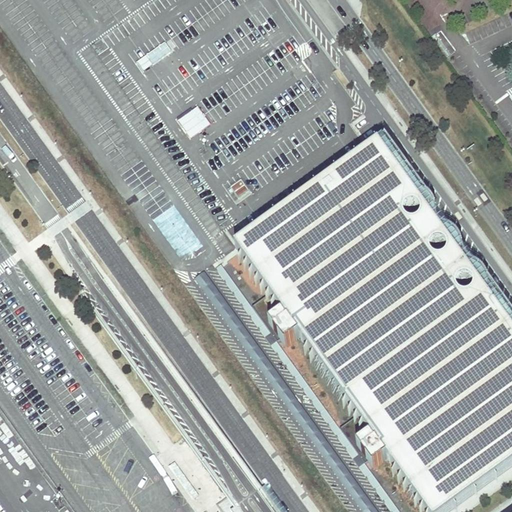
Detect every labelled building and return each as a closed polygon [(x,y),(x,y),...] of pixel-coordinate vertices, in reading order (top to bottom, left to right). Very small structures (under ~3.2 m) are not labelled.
[(253,236),(235,248),(270,296),(252,308),(275,340),(277,343),(281,341),(285,347),(300,337),(357,417),(340,430),(363,461),(365,465),(368,462),(373,469),(388,458),(426,511),(449,511),(511,467),(511,318),(385,142),(253,236)] [(232,189),(239,199),(250,192),(243,181),(232,189)] [(220,269),(217,271),(390,511),(397,511),(362,462),(274,340),(222,267),(220,269)] [(176,463),(169,468),(192,501),(199,496),(176,463)] [(278,511),(271,501),(256,511),(278,511)]
